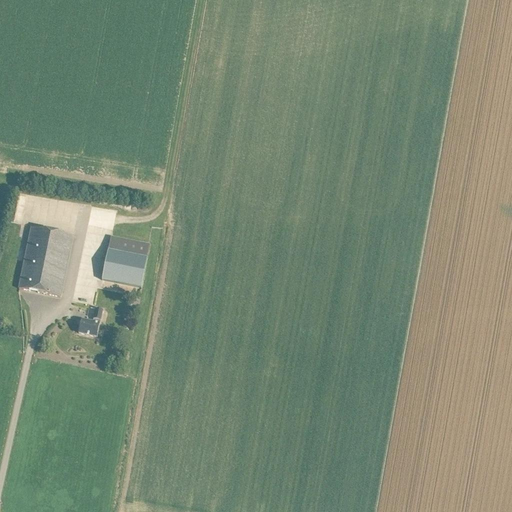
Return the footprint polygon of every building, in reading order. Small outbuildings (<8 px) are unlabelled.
[(17,215),(23,217),(30,197),(23,194),(17,215)] [(94,204),(90,224),(117,229),(121,209),(94,204)] [(60,298),(62,288),(73,236),(32,228),(19,290),(60,298)] [(142,288),(148,259),(151,246),(112,238),(103,280),(142,288)] [(97,338),(103,311),(96,310),(93,323),(82,321),(79,334),(97,338)]
